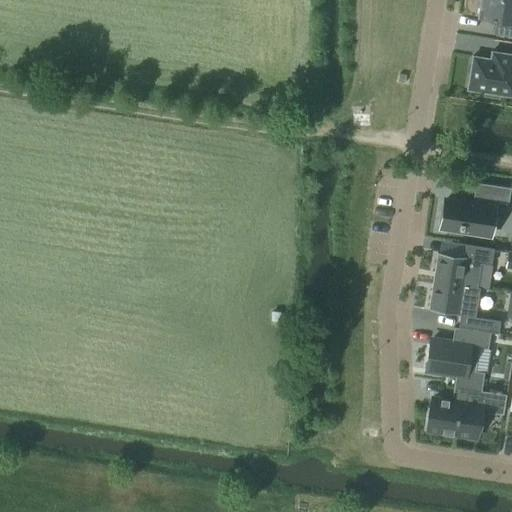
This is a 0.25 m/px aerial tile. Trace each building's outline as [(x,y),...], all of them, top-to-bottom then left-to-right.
[(511,0),(475,0),(472,21),(503,27),(501,39),(511,40),(511,0)] [(499,56),(476,52),(471,86),(489,89),(488,92),(502,94),(503,91),(511,92),(511,50),(500,48),(499,56)] [(493,208),(445,200),(441,229),(488,236),(493,208)] [(496,244),(511,246),(511,214),(509,214),(506,230),(498,229),(496,244)] [(476,289),(480,261),(494,263),(496,250),(470,246),(468,259),(437,254),(432,282),(476,289)] [(471,317),(476,289),(432,282),(428,310),(459,315),(457,328),(483,332),(485,319),(471,317)] [(487,350),(490,333),(458,328),(454,327),(451,343),(431,340),(426,371),(455,376),(453,387),(481,392),(483,373),(474,372),(478,348),(487,350)] [(476,432),(479,409),(501,412),(504,396),(504,395),(481,392),(453,387),(451,402),(448,401),(448,400),(447,400),(447,401),(441,400),(442,399),(440,399),(440,400),(432,399),(427,430),(441,433),(441,434),(443,434),(443,433),(451,434),(451,436),(452,436),(453,434),(455,435),(475,438),(476,432)]
